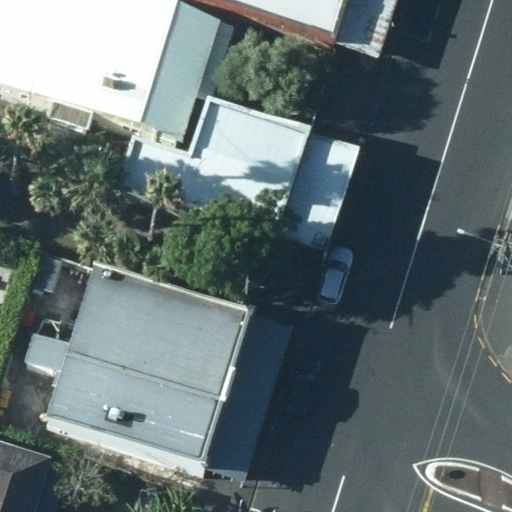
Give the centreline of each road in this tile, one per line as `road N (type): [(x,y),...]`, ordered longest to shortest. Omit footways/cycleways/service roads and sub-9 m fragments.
road 1 (secondary): [(380,361),(489,0)]
road 2 (tertiary): [(380,361),(511,432)]
road 3 (secondary): [(337,493),(380,361)]
